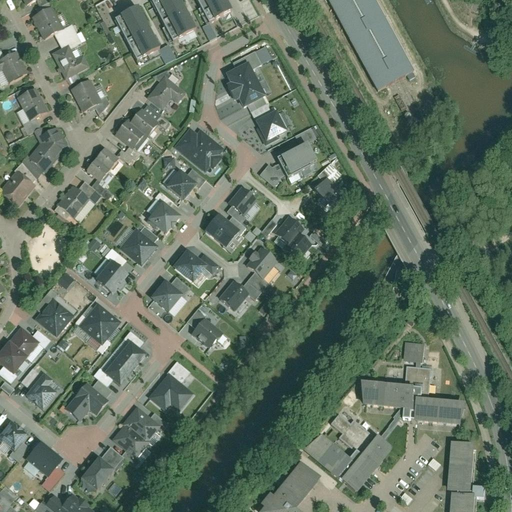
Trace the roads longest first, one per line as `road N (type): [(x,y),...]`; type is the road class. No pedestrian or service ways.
road 1 (tertiary): [(511,471),(499,418),(436,286),(284,23)]
road 2 (residential): [(186,235),(136,296),(139,319),(165,338),(166,357),(87,447),(60,448),(0,396)]
road 3 (residential): [(284,23),(216,55),(206,121),(241,147),(239,172)]
road 4 (residential): [(88,155),(0,5)]
